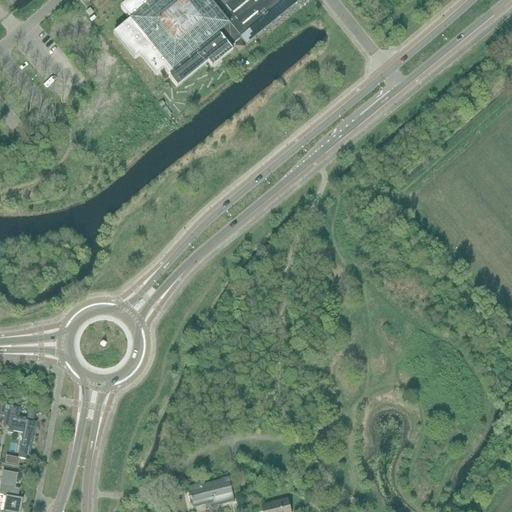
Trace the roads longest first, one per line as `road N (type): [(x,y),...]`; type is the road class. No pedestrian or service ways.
road 1 (secondary): [(388,72),(222,209),(119,314)]
road 2 (secondary): [(133,327),(233,223),(401,87)]
road 3 (secondary): [(401,87),(508,0)]
road 4 (secondary): [(88,377),(59,511)]
road 5 (secondary): [(87,511),(105,380)]
